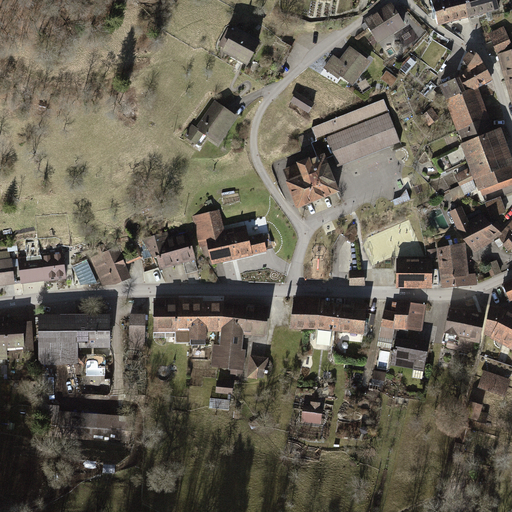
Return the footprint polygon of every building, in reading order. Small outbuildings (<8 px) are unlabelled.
[(437,0),(444,26),(507,8),(504,0),(437,0)] [(392,5),(366,21),(367,22),(362,25),(364,29),(369,26),(378,41),(404,24),(392,5)] [(408,30),(401,31),(404,45),(421,41),(417,23),(407,25),(408,30)] [(511,33),(507,25),(492,33),(503,53),(511,47),(511,33)] [(272,42),(244,27),(232,50),(260,65),(272,42)] [(453,51),(431,38),(419,60),(441,73),(453,51)] [(378,62),(354,47),(346,61),(337,56),(329,69),(361,89),(378,62)] [(465,57),(470,66),(489,59),(475,49),(465,57)] [(511,52),(501,56),(511,91),(511,52)] [(470,66),(440,77),(469,144),(505,133),(485,89),(499,81),(489,59),(470,66)] [(439,86),(433,81),(424,91),(430,96),(439,86)] [(320,102),(303,94),(298,104),(316,112),(320,102)] [(248,117),(221,99),(202,128),(196,124),(190,134),(207,146),(213,135),(230,145),(248,117)] [(299,137),(303,147),(304,147),(305,150),(310,148),(309,145),(313,144),(318,158),(324,155),(325,158),(333,155),(338,167),(401,142),(384,99),(312,127),(314,131),(299,137)] [(436,107),(428,114),(436,125),(445,118),(436,107)] [(505,133),(469,144),(484,189),(511,180),(511,138),(510,131),(505,133)] [(300,165),(285,171),(290,181),(288,182),(298,207),(338,191),(325,158),(324,155),(318,158),(310,161),(309,159),(299,163),(300,165)] [(474,169),(459,175),(464,187),(479,181),(474,169)] [(487,202),(492,217),(508,213),(503,197),(487,202)] [(462,207),(451,212),(458,230),(476,250),(502,233),(500,231),(503,227),(497,222),(494,226),(481,215),(469,222),(462,207)] [(224,210),(195,217),(206,259),(216,256),(219,264),(271,250),(266,230),(251,234),(247,217),(227,222),(224,210)] [(511,221),(502,233),(504,239),(510,249),(511,247),(511,221)] [(169,233),(150,243),(164,270),(199,259),(191,233),(173,238),(169,233)] [(45,279),(41,251),(40,238),(26,240),(29,258),(20,259),(22,282),(45,279)] [(464,245),(439,248),(443,287),(475,283),(474,276),(468,277),(464,245)] [(10,260),(0,261),(0,285),(22,282),(20,259),(18,246),(8,247),(10,260)] [(61,248),(41,251),(45,279),(65,277),(61,248)] [(122,248),(88,262),(102,286),(121,285),(137,278),(122,248)] [(430,259),(438,258),(438,249),(429,250),(430,259)] [(497,260),(488,263),(492,276),(502,273),(497,260)] [(441,287),(437,261),(401,261),(402,287),(441,287)] [(368,271),(353,270),(352,284),(367,285),(368,271)] [(369,334),(370,302),(332,297),(298,296),(296,328),(334,329),(369,334)] [(270,336),(273,307),(209,302),(207,298),(156,299),(157,332),(217,333),(211,367),(245,371),(252,334),(270,336)] [(411,329),(416,302),(401,300),(400,311),(398,327),(411,329)] [(429,305),(416,302),(411,329),(424,331),(429,305)] [(511,307),(495,303),(492,313),(487,335),(494,338),(511,307)] [(487,311),(453,306),(451,332),(480,340),(487,311)] [(511,307),(494,338),(511,346),(511,307)] [(400,311),(386,309),(379,337),(392,339),(400,311)] [(114,363),(115,315),(44,314),(43,362),(114,363)] [(149,316),(133,314),(130,344),(146,345),(149,316)] [(9,318),(0,318),(0,358),(29,356),(26,321),(9,322),(9,318)] [(433,343),(400,336),(395,361),(428,368),(433,343)] [(210,347),(192,346),(192,360),(209,361),(210,347)] [(269,358),(251,355),(248,377),(265,380),(269,358)] [(511,376),(486,370),(481,386),(507,392),(511,376)] [(385,387),(387,373),(377,371),(374,384),(385,387)] [(234,381),(216,380),(215,394),(233,395),(234,381)] [(484,403),(471,401),(468,418),(489,422),(490,413),(482,412),(484,403)] [(323,409),(305,405),(302,422),(320,425),(323,409)] [(130,440),(133,417),(47,411),(47,433),(130,440)] [(472,429),(460,426),(453,453),(465,456),(472,429)] [(492,461),(481,460),(480,469),(491,471),(492,461)]
